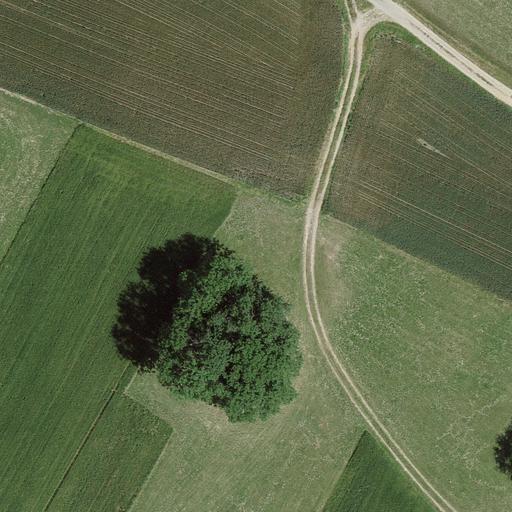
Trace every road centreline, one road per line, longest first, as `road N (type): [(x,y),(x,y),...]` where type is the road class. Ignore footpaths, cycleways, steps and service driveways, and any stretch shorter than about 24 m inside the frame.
road 1 (track): [(451,511),(335,363),(309,278),(320,180),(353,74),(388,7)]
road 2 (track): [(375,0),(511,97)]
